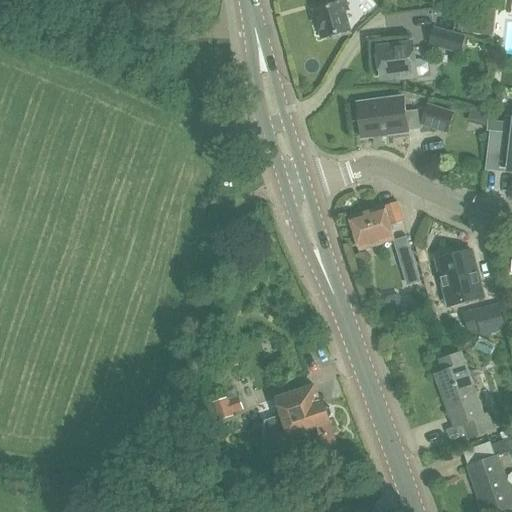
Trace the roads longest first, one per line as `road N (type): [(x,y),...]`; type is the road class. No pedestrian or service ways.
road 1 (secondary): [(297,187),(417,511)]
road 2 (residential): [(511,219),(375,169),(297,187)]
road 3 (secondary): [(248,0),(297,187)]
